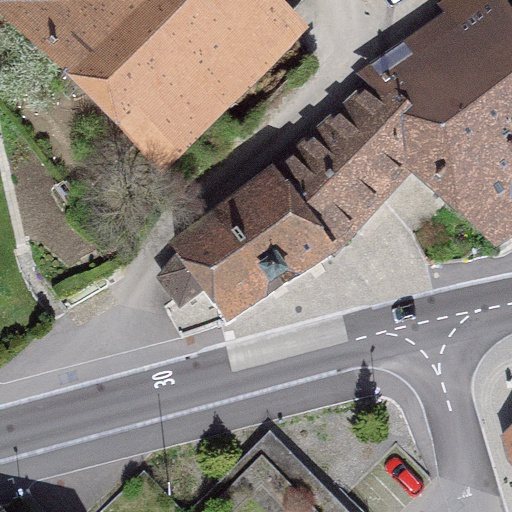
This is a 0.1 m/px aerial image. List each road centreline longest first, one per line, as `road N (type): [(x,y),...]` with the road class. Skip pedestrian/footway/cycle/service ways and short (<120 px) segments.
road 1 (tertiary): [(424,322),(0,433)]
road 2 (residential): [(476,511),(424,322)]
